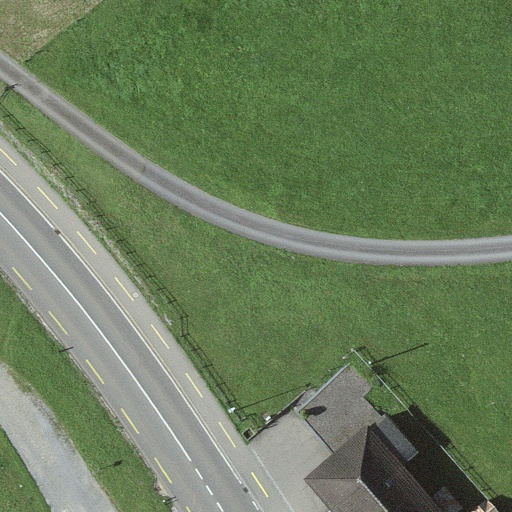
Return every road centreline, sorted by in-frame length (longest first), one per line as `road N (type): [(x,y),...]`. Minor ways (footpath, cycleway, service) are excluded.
road 1 (secondary): [(223,511),(45,262),(0,216)]
road 2 (unknown): [(0,371),(86,511)]
